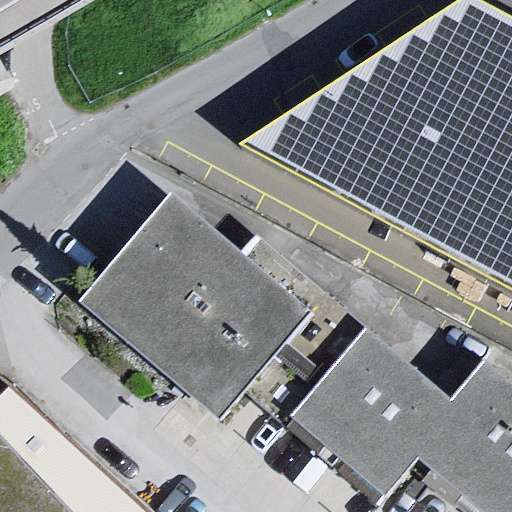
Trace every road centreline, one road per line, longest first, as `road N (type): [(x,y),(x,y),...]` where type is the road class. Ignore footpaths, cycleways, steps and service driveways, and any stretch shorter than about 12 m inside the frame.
road 1 (unclassified): [(0,239),(45,185),(356,0)]
road 2 (track): [(24,0),(34,86),(70,171)]
